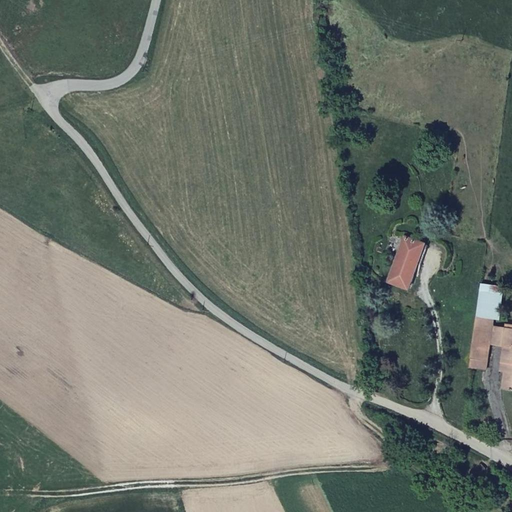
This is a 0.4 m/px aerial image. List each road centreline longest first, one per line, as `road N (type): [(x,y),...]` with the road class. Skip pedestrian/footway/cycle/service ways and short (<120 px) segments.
road 1 (unclassified): [(157,0),(128,75),(49,93),(47,109),(124,221),(215,313),(315,372),(461,428),(511,460)]
road 2 (track): [(458,511),(422,472),(387,460),(390,445),(353,406),(350,389)]
